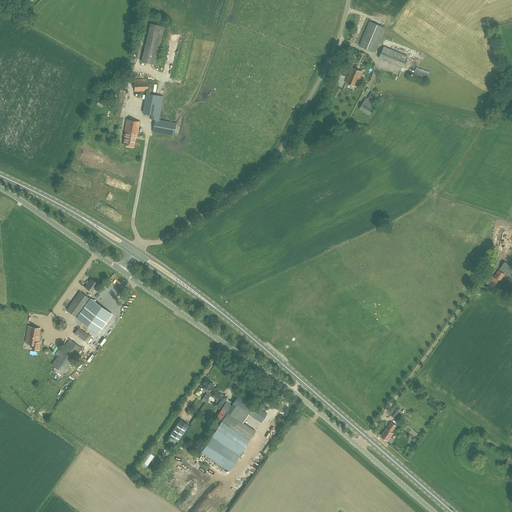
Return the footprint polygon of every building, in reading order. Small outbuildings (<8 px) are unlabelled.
[(385,28),(370,21),(359,46),(374,52),(385,28)] [(150,23),(142,62),(157,65),(165,26),(150,23)] [(407,56),(383,46),(378,57),(402,67),(407,56)] [(348,74),(360,79),(363,72),(351,67),(348,74)] [(427,81),(429,74),(415,69),(412,76),(427,81)] [(360,79),(348,74),(345,82),(356,87),(360,79)] [(134,79),(134,86),(134,92),(148,92),(148,79),(134,79)] [(341,89),(336,87),(332,95),(337,98),(341,89)] [(119,116),(120,111),(121,111),(123,103),(127,91),(120,89),(119,93),(117,92),(115,100),(117,101),(115,110),(116,110),(115,115),(119,116)] [(372,91),(368,99),(366,98),(359,109),(370,116),(377,104),(375,103),(380,95),(372,91)] [(143,113),(149,114),(160,116),(163,96),(146,93),(143,113)] [(137,138),(140,122),(127,119),(123,137),(125,137),(123,145),(134,147),(135,137),(137,138)] [(174,136),(175,129),(176,123),(155,119),(152,132),(174,136)] [(474,248),(478,251),(473,258),(475,259),(474,260),(477,262),(478,262),(480,263),(482,260),(483,260),(486,257),(485,256),(487,253),(484,250),(488,244),(495,243),(494,237),(481,239),(474,248)] [(511,266),(504,262),(499,269),(511,277),(511,266)] [(489,275),(485,280),(494,287),(497,283),(489,275)] [(92,293),(98,285),(90,279),(84,287),(92,293)] [(90,299),(83,294),(82,293),(80,291),(66,310),(70,312),(77,317),(88,301),(90,299)] [(91,303),(79,319),(95,331),(107,315),(91,303)] [(40,328),(28,326),(25,343),(33,344),(32,349),(38,350),(40,343),(38,342),(40,328)] [(85,340),(89,335),(78,328),(75,333),(85,340)] [(55,354),(57,356),(51,365),(63,373),(82,348),(70,339),(62,349),(59,348),(55,354)] [(211,395),(215,389),(212,386),(214,384),(206,379),(202,385),(205,387),(203,389),(207,392),(204,397),(208,399),(211,395)] [(218,391),(215,389),(211,395),(216,399),(212,404),(219,409),(227,397),(221,393),(222,392),(219,390),(218,391)] [(226,402),(216,417),(221,421),(250,440),(256,431),(238,419),(239,418),(228,410),(231,405),(226,402)] [(244,411),(261,422),(266,414),(249,402),(244,411)] [(400,409),(397,407),(391,415),(394,417),(400,409)] [(180,419),(169,436),(178,442),(189,425),(180,419)] [(250,440),(221,421),(211,437),(239,455),(250,440)] [(387,429),(391,432),(396,426),(391,422),(387,429)] [(393,433),(391,432),(387,429),(386,428),(381,436),(388,440),(393,433)] [(211,437),(201,452),(229,471),(239,455),(211,437)]
